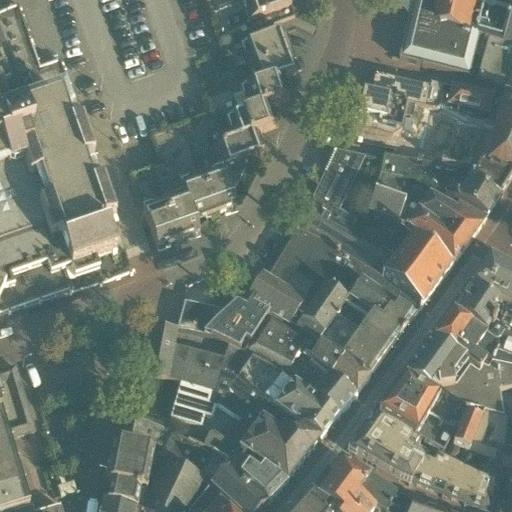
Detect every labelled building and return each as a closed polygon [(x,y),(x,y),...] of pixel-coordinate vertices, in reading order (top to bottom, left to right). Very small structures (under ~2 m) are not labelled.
[(250,0),(241,3),(252,34),(294,19),(293,18),(291,19),(288,10),(290,10),(289,5),(286,6),(284,1),(286,0),(283,0),(282,0),(250,0)] [(511,0),(410,0),(398,61),(467,79),(475,52),(484,55),(488,41),(503,43),(511,13),(511,0)] [(117,217),(113,218),(109,206),(112,204),(112,202),(108,203),(104,191),(107,189),(106,186),(92,190),(83,164),(97,160),(95,156),(92,157),(82,130),(86,128),(84,125),(70,129),(60,99),(50,102),(29,45),(33,43),(32,41),(29,42),(19,14),(22,13),(21,11),(18,12),(17,11),(16,11),(15,8),(13,8),(13,9),(13,10),(14,12),(6,15),(5,12),(5,11),(3,12),(4,16),(0,16),(0,319),(7,317),(8,320),(10,325),(27,319),(24,311),(37,306),(38,308),(40,307),(40,305),(68,296),(69,297),(71,296),(70,295),(71,294),(71,293),(72,293),(72,291),(70,291),(64,274),(78,269),(78,271),(81,270),(80,268),(111,257),(113,261),(116,260),(107,233),(106,233),(103,226),(104,226),(104,225),(118,221),(117,217)] [(511,13),(503,43),(511,45),(511,13)] [(282,34),(240,49),(247,70),(289,55),(287,51),(285,52),(283,47),(286,46),(285,45),(282,46),(278,37),(282,35),(282,34)] [(476,81),(504,89),(511,91),(511,45),(503,43),(488,41),(484,55),(476,81)] [(247,70),(254,90),(277,82),(296,76),(296,75),(292,76),(289,66),(292,65),(292,64),(290,65),(288,60),(290,59),(289,55),(247,70)] [(436,112),(437,108),(442,87),(394,76),(378,73),(371,71),(369,78),(366,92),(353,89),(348,112),(349,113),(349,114),(348,114),(344,127),(392,138),(401,132),(403,127),(407,106),(420,108),(431,111),(436,112)] [(246,116),(264,110),(288,101),(287,97),(284,98),(282,93),(285,92),(284,91),(280,92),(277,82),(254,90),(239,95),(241,102),(246,116)] [(442,87),(437,108),(467,121),(481,125),(486,126),(485,130),(496,132),(511,136),(511,102),(504,100),(450,88),(448,98),(440,96),(442,87)] [(227,90),(224,94),(241,102),(239,95),(227,90)] [(407,106),(403,127),(414,130),(420,108),(407,106)] [(431,111),(419,165),(468,173),(470,168),(481,125),(467,121),(437,108),(436,112),(431,111)] [(225,123),(233,144),(251,137),(275,129),(273,124),(271,125),(269,120),(272,120),(271,119),(267,120),(264,110),(246,116),(225,123)] [(478,156),(475,168),(511,178),(511,136),(496,132),(490,154),(483,153),(478,156)] [(212,150),(220,170),(228,192),(235,189),(244,171),(241,164),(262,157),(260,152),(258,153),(256,148),(259,147),(258,146),(254,148),(251,137),(233,144),(212,150)] [(335,153),(305,215),(300,212),(295,221),(300,223),(296,234),(335,251),(328,265),(413,323),(412,322),(420,312),(452,268),(407,229),(399,227),(381,252),(364,242),(371,231),(339,212),(340,210),(352,184),(351,184),(363,159),(335,153)] [(384,158),(382,163),(460,178),(499,201),(511,180),(511,178),(475,168),(470,168),(468,173),(419,165),(384,158)] [(382,163),(380,176),(404,180),(425,184),(469,211),(486,222),(499,201),(460,178),(382,163)] [(234,213),(235,212),(228,192),(220,170),(199,178),(215,220),(218,218),(218,216),(222,214),(223,216),(224,216),(223,212),(233,209),(234,213)] [(367,216),(399,227),(407,229),(452,268),(484,224),(458,207),(454,212),(428,196),(426,200),(415,191),(404,203),(393,200),(395,192),(401,192),(404,180),(380,176),(367,216)] [(179,185),(183,195),(193,223),(203,219),(204,223),(205,223),(205,220),(209,219),(210,221),(215,220),(199,178),(179,185)] [(183,195),(162,202),(177,244),(181,243),(180,241),(185,239),(186,241),(187,241),(186,237),(196,233),(197,237),(198,237),(193,223),(183,195)] [(177,244),(162,202),(141,210),(153,242),(156,252),(157,251),(156,247),(166,244),(167,248),(168,247),(167,245),(172,243),(173,246),(177,244)] [(249,292),(239,302),(266,317),(369,382),(379,369),(399,341),(413,323),(328,265),(335,251),(296,234),(295,234),(267,280),(262,278),(261,280),(257,278),(249,292)] [(511,272),(488,260),(470,288),(508,309),(499,328),(511,334),(511,272)] [(484,374),(490,366),(511,369),(511,334),(499,328),(508,309),(470,288),(454,313),(433,340),(460,361),(484,374)] [(227,353),(239,359),(270,373),(294,387),(339,420),(355,401),(369,382),(266,317),(239,302),(229,312),(224,317),(183,305),(175,335),(211,345),(227,353)] [(502,418),(500,405),(498,392),(511,389),(511,369),(490,366),(484,374),(460,361),(433,340),(402,381),(455,408),(482,415),(484,416),(502,420),(502,418)] [(337,421),(339,420),(294,387),(270,373),(239,359),(227,353),(223,366),(172,351),(172,350),(148,346),(142,377),(166,382),(215,396),(220,377),(236,381),(271,409),(319,443),(320,444),(337,421)] [(0,416),(5,434),(32,426),(14,369),(0,373),(0,416)] [(208,433),(200,449),(215,456),(225,465),(231,457),(235,460),(239,455),(286,488),(313,452),(312,451),(319,443),(271,409),(236,381),(216,407),(239,423),(223,443),(208,433)] [(376,418),(377,418),(415,439),(442,454),(443,452),(464,463),(467,455),(468,452),(482,415),(455,408),(402,381),(393,395),(376,418)] [(482,415),(468,452),(494,463),(495,452),(480,446),(487,426),(494,429),(489,442),(503,448),(507,418),(502,418),(502,420),(484,416),(482,415)] [(8,442),(5,434),(0,416),(0,448),(9,446),(8,442)] [(101,503),(101,504),(136,511),(138,511),(142,511),(165,460),(161,458),(160,459),(152,458),(154,448),(163,449),(170,437),(169,437),(171,434),(135,418),(129,448),(113,445),(105,484),(110,486),(107,504),(101,503)] [(409,488),(410,485),(423,462),(426,455),(371,423),(361,438),(362,439),(362,441),(360,440),(356,446),(357,447),(356,448),(355,448),(351,454),(352,455),(351,456),(399,484),(400,482),(408,485),(408,487),(409,488)] [(32,426),(5,434),(8,442),(34,434),(32,426)] [(203,479),(200,484),(209,490),(210,489),(230,511),(262,511),(267,507),(225,465),(215,456),(200,449),(199,450),(170,437),(163,449),(165,450),(161,458),(165,460),(203,479)] [(0,471),(15,467),(9,446),(0,448),(0,471)] [(231,457),(225,465),(267,507),(283,491),(286,488),(239,455),(235,460),(231,457)] [(423,462),(410,485),(437,495),(448,465),(436,458),(433,466),(423,462)] [(165,460),(142,511),(186,511),(200,484),(203,479),(165,460)] [(395,497),(340,465),(329,479),(372,511),(408,511),(412,504),(395,497)] [(474,478),(448,465),(437,495),(463,506),(474,478)] [(510,474),(511,467),(500,466),(500,472),(510,474)] [(0,511),(20,511),(28,510),(15,467),(0,471),(0,511)] [(499,480),(508,481),(508,480),(510,480),(510,474),(500,472),(499,480)] [(490,511),(493,485),(474,478),(463,506),(479,511),(490,511)] [(372,511),(329,479),(313,499),(329,511),(372,511)] [(511,511),(511,480),(510,480),(508,480),(508,481),(505,511),(495,510),(495,511),(511,511)] [(72,484),(57,489),(60,499),(76,494),(72,484)] [(230,511),(210,489),(209,490),(190,511),(230,511)] [(329,511),(313,499),(301,511),(329,511)]
